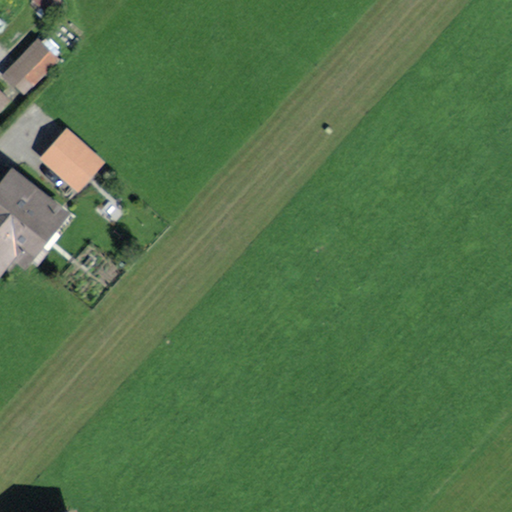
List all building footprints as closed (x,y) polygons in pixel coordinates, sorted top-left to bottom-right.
[(21,59),(5,75),(15,86),(23,78),(31,85),(43,73),(41,72),(55,58),(41,44),(24,62),(21,59)] [(0,111),(11,100),(0,90),(0,111)] [(67,134),(46,158),(69,178),(89,154),(67,134)] [(0,235),(9,243),(24,255),(56,215),(0,170),(0,235)] [(0,253),(9,243),(0,235),(0,253)]
